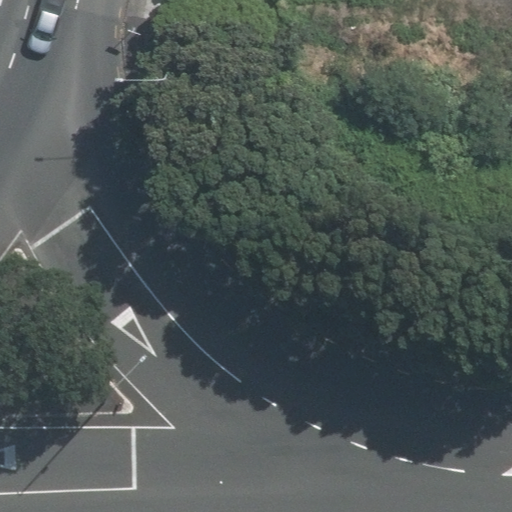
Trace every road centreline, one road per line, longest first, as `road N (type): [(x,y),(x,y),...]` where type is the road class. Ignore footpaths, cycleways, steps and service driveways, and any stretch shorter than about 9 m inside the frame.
road 1 (secondary): [(444,478),(294,415),(185,331),(88,215),(10,66)]
road 2 (secondary): [(0,495),(444,478)]
